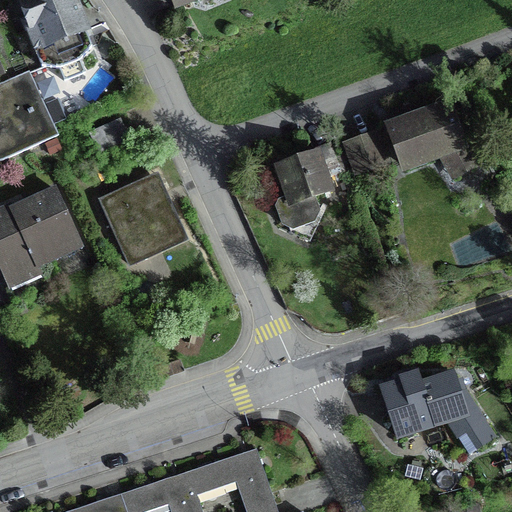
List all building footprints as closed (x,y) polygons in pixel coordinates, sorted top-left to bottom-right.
[(35,0),(20,6),(26,20),(19,23),(23,33),(25,32),(40,69),(58,71),(62,83),(84,75),(79,63),(90,49),(70,0),(35,0)] [(169,0),(173,10),(197,0),(169,0)] [(9,104),(17,121),(0,129),(0,162),(57,137),(28,73),(0,86),(0,107),(0,108),(9,104)] [(431,113),(432,116),(389,132),(402,168),(444,152),(457,174),(474,165),(463,145),(457,130),(455,131),(447,108),(431,113)] [(97,156),(127,142),(118,122),(88,135),(97,156)] [(355,176),(385,165),(374,135),(344,146),(355,176)] [(338,146),(330,149),(329,145),(313,151),(315,155),(276,169),(287,200),(278,203),(275,209),(281,227),(287,229),(314,220),(317,214),(312,200),(329,194),(325,181),(347,173),(338,146)] [(169,204),(157,210),(144,181),(98,202),(126,266),(184,240),(169,204)] [(0,272),(6,285),(81,251),(54,192),(53,192),(53,193),(0,217),(0,272)] [(454,259),(439,264),(444,278),(459,273),(454,259)] [(161,382),(182,374),(178,362),(157,370),(161,382)] [(452,376),(420,387),(415,377),(399,382),(400,385),(380,392),(395,439),(447,422),(458,438),(481,423),(461,393),(458,394),(452,376)] [(246,454),(177,477),(110,500),(73,511),(275,511),(255,451),(246,454)]
